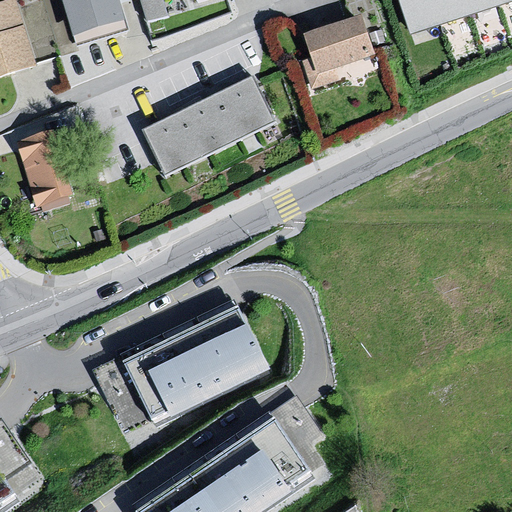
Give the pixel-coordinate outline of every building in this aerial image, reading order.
[(16,0),(14,0),(0,4),(0,80),(38,68),(16,0)] [(118,0),(64,0),(76,40),(126,26),(118,0)] [(163,0),(142,0),(149,23),(169,17),(163,0)] [(511,0),(399,0),(411,36),(511,3),(511,0)] [(365,17),(304,35),(316,75),(377,57),(365,17)] [(255,80),(146,134),(167,175),(276,122),(255,80)] [(55,131),(17,143),(39,210),(77,198),(55,131)] [(245,309),(125,367),(155,429),(275,371),(245,309)] [(277,422),(140,511),(252,511),(311,473),(277,422)] [(0,472),(0,511),(18,500),(0,472)]
